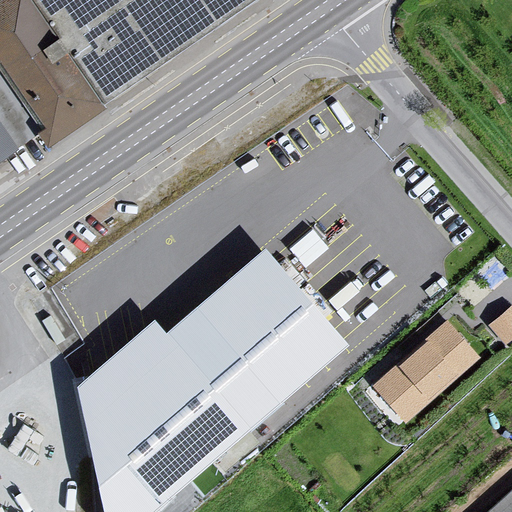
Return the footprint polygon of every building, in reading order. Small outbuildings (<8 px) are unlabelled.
[(0,0),(0,62),(46,129),(52,138),(253,0),(0,0)] [(0,161),(46,129),(0,62),(0,161)] [(313,226),(291,243),(306,261),(328,244),(313,226)] [(257,239),(161,324),(245,420),(342,335),(257,239)] [(511,335),(511,302),(509,299),(487,320),(506,341),(511,335)] [(161,324),(148,309),(75,375),(67,381),(98,511),(142,511),(245,420),(161,324)] [(479,353),(443,311),(366,379),(403,420),(479,353)] [(511,511),(511,481),(476,511),(511,511)]
